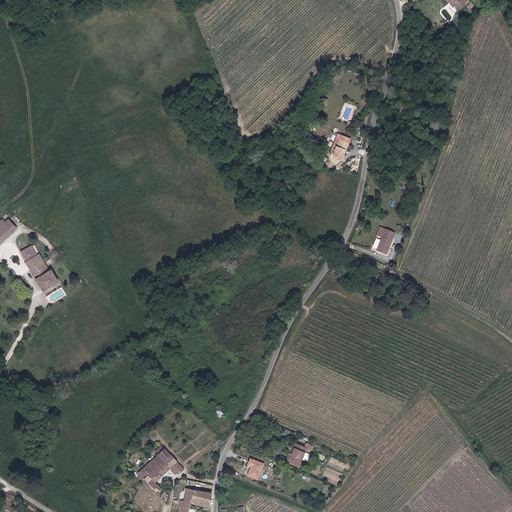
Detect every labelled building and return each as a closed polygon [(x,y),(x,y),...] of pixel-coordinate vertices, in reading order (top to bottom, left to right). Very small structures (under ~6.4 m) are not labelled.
[(349,142),(341,139),(333,155),(342,159),(349,142)] [(0,243),(17,228),(8,219),(3,223),(0,225),(0,243)] [(378,249),(380,250),(390,231),(380,227),(378,233),(383,235),(378,249)] [(388,253),(396,234),(390,231),(380,250),(388,253)] [(30,257),(37,253),(31,244),(20,250),(25,260),(30,257)] [(37,268),(45,263),(38,252),(37,253),(30,257),(35,265),(37,268)] [(35,265),(30,257),(25,260),(24,260),(29,268),(35,265)] [(42,290),(58,281),(50,267),(48,268),(45,263),(37,268),(35,265),(29,268),(42,290)] [(307,448),(296,443),(291,453),(289,453),(286,460),(299,466),(307,448)] [(144,479),(149,475),(170,455),(164,450),(138,473),(144,479)] [(184,470),(180,466),(170,455),(149,475),(155,482),(172,468),(176,473),(179,470),(181,472),(184,470)] [(264,464),(250,458),(247,464),(252,465),(247,475),(257,479),(264,464)] [(160,491),(162,489),(155,482),(149,475),(144,479),(155,490),(157,488),(160,491)] [(148,508),(158,497),(145,486),(136,502),(146,511),(148,511),(150,511),(148,508)] [(192,504),(212,508),(212,493),(201,490),(201,491),(188,488),(186,496),(178,494),(177,496),(174,495),(174,496),(173,500),(178,501),(184,502),(183,508),(190,509),(192,504)] [(178,501),(176,508),(178,508),(183,509),(183,508),(184,502),(178,501)]
